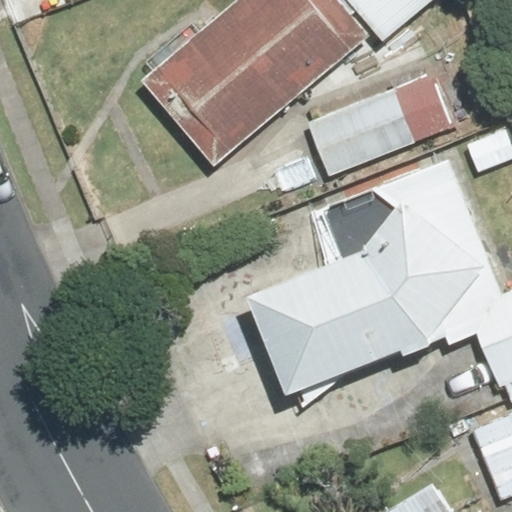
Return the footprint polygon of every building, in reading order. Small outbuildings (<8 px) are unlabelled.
[(367,36),(335,0),(236,0),(142,83),(217,167),(367,36)] [(328,178),(453,133),(434,82),(309,127),(328,178)] [(346,248),(197,304),(238,413),(501,314),(445,166),(332,209),(346,248)] [(511,427),(485,438),(511,508),(511,507),(511,427)] [(444,511),(425,478),(363,511),(444,511)]
